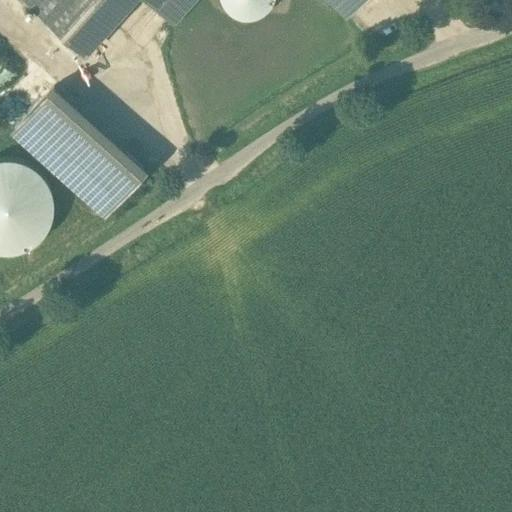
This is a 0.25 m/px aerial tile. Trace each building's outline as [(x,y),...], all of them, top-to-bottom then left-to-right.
[(28,0),(84,50),(129,0),(147,0),(169,19),(186,0),(28,0)] [(224,0),(224,12),(272,13),(271,0),(224,0)] [(329,0),(346,15),(360,0),(329,0)] [(0,89),(2,90),(21,61),(0,48),(0,89)] [(52,81),(9,128),(104,213),(147,165),(52,81)]
